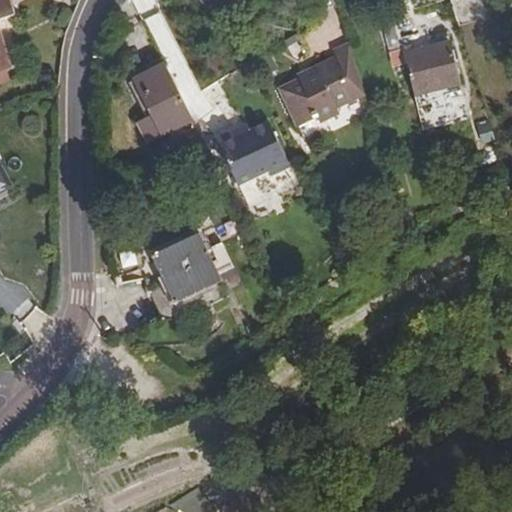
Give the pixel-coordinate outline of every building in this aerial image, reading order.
[(0,0),(0,69),(7,68),(0,45),(0,20),(15,16),(9,0),(0,0)] [(204,0),(212,13),(233,0),(204,0)] [(482,18),(478,0),(466,0),(452,2),(455,22),(482,18)] [(391,20),(393,20),(409,15),(406,5),(388,10),(391,20)] [(407,69),(403,54),(393,20),(391,20),(382,23),(396,71),(407,69)] [(407,69),(414,96),(459,85),(449,44),(403,54),(407,69)] [(337,109),(364,96),(348,46),(334,52),(337,59),(318,69),(320,72),(283,91),(299,125),(316,117),(320,124),(340,115),(337,109)] [(165,64),(162,56),(124,76),(128,84),(165,64)] [(165,64),(128,84),(148,122),(140,126),(148,142),(192,120),(165,64)] [(268,120),(250,129),(239,135),(235,129),(215,138),(238,184),(266,170),(269,176),(291,166),(268,120)] [(239,135),(250,129),(247,122),(235,129),(239,135)] [(191,161),(196,170),(216,170),(208,152),(191,161)] [(0,164),(0,193),(13,187),(0,164)] [(220,238),(226,235),(244,227),(239,218),(214,228),(220,238)] [(233,248),(250,240),(244,227),(226,235),(233,248)] [(238,275),(220,238),(214,228),(153,256),(160,272),(146,279),(151,289),(166,282),(176,304),(238,275)]
